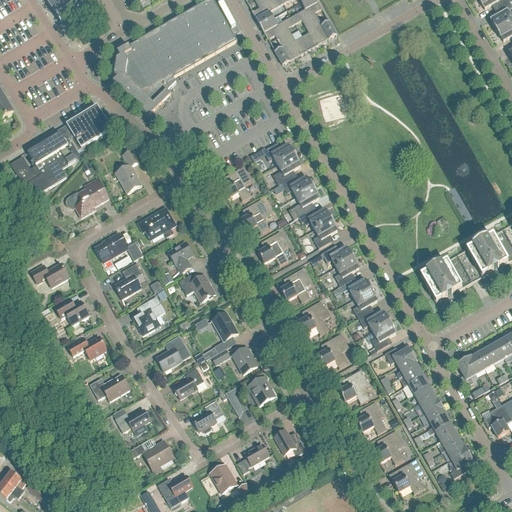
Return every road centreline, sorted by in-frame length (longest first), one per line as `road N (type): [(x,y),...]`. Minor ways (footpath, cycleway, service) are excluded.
road 1 (residential): [(306,397),(198,460),(130,357),(76,248),(184,186)]
road 2 (residential): [(429,348),(282,89)]
road 3 (residential): [(306,397),(184,186)]
road 4 (residential): [(282,89),(436,0)]
road 5 (residential): [(184,186),(158,149),(86,87)]
road 6 (residential): [(377,511),(306,397)]
road 7 (residential): [(494,462),(429,348)]
road 8 (residential): [(72,63),(182,0)]
